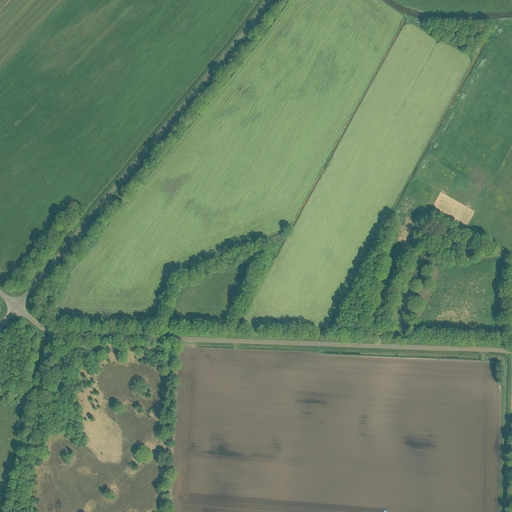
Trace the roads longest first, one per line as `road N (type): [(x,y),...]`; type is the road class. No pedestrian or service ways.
road 1 (unclassified): [(511,351),(59,335),(16,306)]
road 2 (unclassified): [(16,306),(267,0)]
road 3 (track): [(375,346),(420,259),(440,244)]
